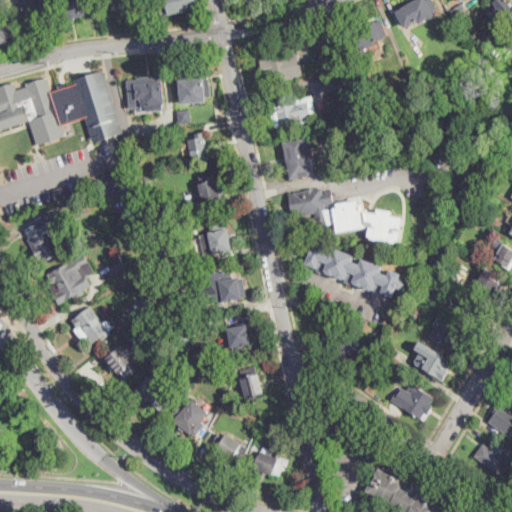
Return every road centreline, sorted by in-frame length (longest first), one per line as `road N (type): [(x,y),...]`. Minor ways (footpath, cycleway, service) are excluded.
road 1 (residential): [(325,511),(216,0)]
road 2 (residential): [(268,511),(178,476),(103,423),(65,380),(0,277)]
road 3 (residential): [(334,0),(224,35),(79,50),(0,71)]
road 4 (residential): [(501,511),(292,353)]
road 5 (primary): [(175,511),(93,449),(0,328)]
road 6 (primary): [(167,511),(87,490),(0,482)]
road 7 (residential): [(511,327),(434,460)]
